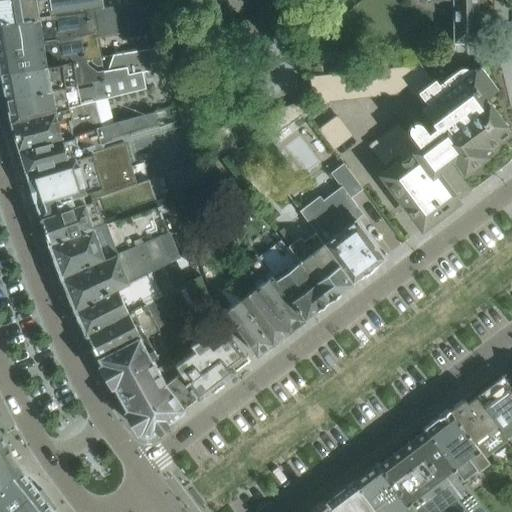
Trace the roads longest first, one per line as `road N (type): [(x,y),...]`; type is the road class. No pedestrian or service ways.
road 1 (residential): [(511,187),(139,471)]
road 2 (tertiary): [(139,471),(69,353),(0,167)]
road 3 (residential): [(275,511),(511,334)]
road 4 (tertiary): [(0,354),(48,455),(89,511)]
